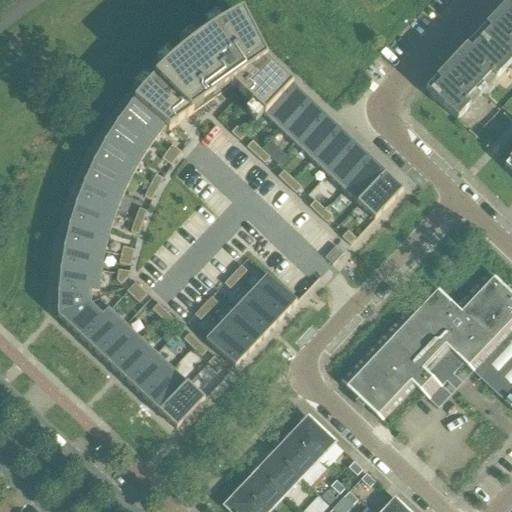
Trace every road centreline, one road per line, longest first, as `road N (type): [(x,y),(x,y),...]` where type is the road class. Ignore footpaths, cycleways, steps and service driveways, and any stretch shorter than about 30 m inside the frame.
road 1 (residential): [(441,511),(311,384),(303,363),(459,200)]
road 2 (residential): [(459,200),(383,127),(385,102),(479,0)]
road 3 (secondary): [(129,511),(0,387)]
